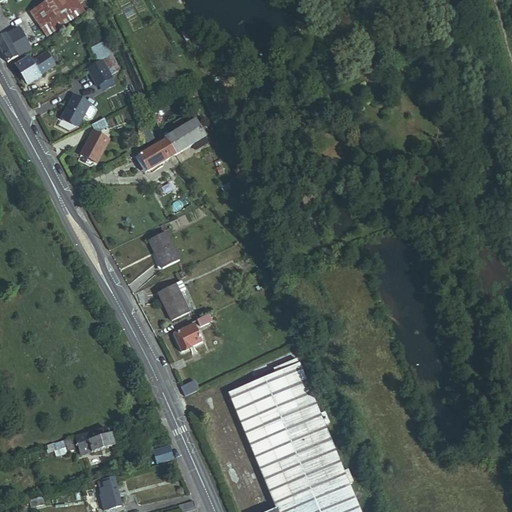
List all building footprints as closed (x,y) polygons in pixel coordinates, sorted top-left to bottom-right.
[(11,18),(4,6),(9,3),(7,0),(0,0),(0,22),(1,24),(11,18)] [(39,0),(20,13),(36,39),(74,14),(64,0),(39,0)] [(0,62),(14,54),(10,47),(3,35),(0,36),(0,62)] [(14,54),(20,51),(16,44),(10,47),(14,54)] [(32,78),(31,76),(45,67),(37,55),(23,65),(22,63),(10,71),(20,86),(32,78)] [(97,73),(102,70),(99,64),(94,67),(97,73)] [(73,79),(76,85),(97,73),(94,67),(73,79)] [(48,127),(64,136),(76,113),(68,109),(66,113),(58,108),(48,127)] [(78,140),(90,134),(87,127),(74,133),(78,140)] [(137,145),(142,143),(136,130),(131,132),(137,145)] [(167,159),(191,145),(181,130),(162,142),(154,146),(159,153),(162,151),(167,159)] [(66,162),(82,170),(94,147),(87,143),(85,147),(76,142),(66,162)] [(149,159),(159,153),(154,146),(145,152),(149,159)] [(125,164),(134,179),(167,159),(162,151),(159,153),(149,159),(145,152),(125,164)] [(130,181),(134,179),(125,164),(121,166),(130,181)] [(147,277),(163,267),(147,241),(131,251),(147,277)] [(155,327),(171,318),(155,291),(139,301),(155,327)] [(190,336),(202,331),(198,322),(186,328),(190,336)] [(164,361),(186,352),(179,336),(157,345),(164,361)] [(344,478),(338,481),(319,435),(323,433),(318,420),(312,423),(289,368),(264,379),(267,385),(221,405),(266,511),(353,511),(345,492),(349,491),(344,478)] [(171,394),(175,401),(188,395),(185,388),(171,394)] [(113,450),(107,432),(73,443),(79,461),(113,450)] [(54,457),(63,454),(61,448),(52,451),(54,457)] [(153,467),(167,463),(163,455),(151,460),(153,467)] [(116,501),(119,500),(116,490),(113,491),(109,480),(93,485),(96,494),(100,492),(106,511),(113,511),(119,510),(116,501)] [(95,511),(106,511),(100,492),(96,494),(91,495),(95,511)] [(190,511),(186,502),(170,507),(171,511),(190,511)]
